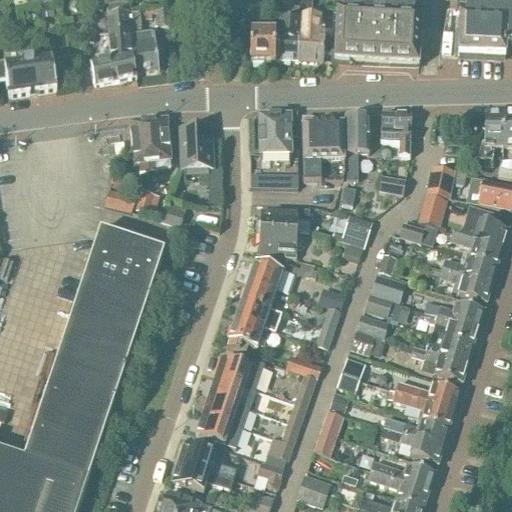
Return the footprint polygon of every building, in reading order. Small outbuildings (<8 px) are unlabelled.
[(511,0),(461,0),(459,46),(458,60),(483,62),(505,63),(506,52),(511,52),(511,0)] [(111,8),(107,14),(109,37),(130,37),(130,27),(129,17),(128,17),(128,7),(111,8)] [(373,19),(374,14),(337,12),(335,66),(361,67),(364,40),(373,19)] [(421,16),(374,14),(373,19),(364,40),(361,67),(419,70),(421,16)] [(140,15),(130,16),(130,28),(130,27),(130,37),(132,63),(135,77),(158,74),(158,73),(153,40),(140,41),(140,15)] [(300,26),(298,65),(317,66),(317,64),(322,64),(322,56),(331,57),(332,37),(323,36),(324,32),(321,32),(321,21),(312,21),(300,20),(300,26)] [(277,64),(298,65),(300,26),(276,24),(275,39),(278,39),(277,64)] [(110,52),(106,53),(107,68),(111,67),(132,63),(130,37),(109,37),(110,52)] [(276,40),(251,39),(250,67),(275,67),(276,40)] [(56,95),(51,61),(4,69),(0,69),(0,86),(6,86),(9,102),(56,95)] [(111,67),(116,87),(136,83),(135,77),(132,63),(111,67)] [(95,92),(116,87),(111,67),(107,68),(91,72),(95,92)] [(502,151),(503,117),(485,117),(485,146),(481,145),(477,164),(492,164),(492,156),(490,156),(490,151),(502,151)] [(511,117),(503,117),(502,151),(511,152),(511,164),(511,117)] [(411,119),(382,118),(381,147),(402,147),(401,162),(410,162),(411,119)] [(369,158),(368,119),(345,119),(346,186),(357,186),(357,159),(369,158)] [(290,159),(290,120),(259,120),(259,159),(290,159)] [(167,123),(145,125),(148,167),(149,175),(157,174),(156,166),(171,165),(167,123)] [(148,167),(145,125),(130,126),(133,168),(139,168),(140,176),(149,175),(148,167)] [(345,178),(344,126),(302,126),(303,186),(343,186),(345,178)] [(212,174),(210,132),(180,133),(182,175),(212,174)] [(433,171),(427,200),(448,204),(454,176),(433,171)] [(511,174),(499,172),(497,182),(511,184),(511,174)] [(381,182),(379,198),(403,201),(406,186),(405,186),(381,182)] [(511,212),(511,191),(471,184),(466,208),(511,217),(511,212)] [(109,194),(105,211),(132,218),(132,214),(136,201),(109,194)] [(426,200),(418,228),(438,234),(446,206),(426,200)] [(9,202),(0,202),(0,237),(14,235),(9,202)] [(160,222),(159,225),(181,232),(186,218),(164,211),(160,222)] [(261,215),(260,237),(297,239),(298,225),(309,225),(310,216),(288,215),(288,217),(261,215)] [(467,222),(462,240),(503,253),(508,234),(497,231),(500,220),(484,215),(481,226),(480,226),(467,222)] [(349,220),(340,246),(363,254),(372,227),(349,220)] [(420,249),(424,234),(403,228),(398,243),(420,249)] [(79,511),(165,255),(101,234),(24,463),(0,455),(0,511),(79,511)] [(296,263),(297,239),(260,237),(258,259),(285,261),(285,263),(296,263)] [(453,238),(450,248),(459,250),(471,254),(469,262),(497,271),(503,253),(462,240),(461,241),(453,238)] [(383,260),(378,278),(390,281),(396,264),(383,260)] [(442,274),(492,289),(497,271),(469,262),(466,272),(445,266),(442,274)] [(256,266),(249,285),(277,295),(277,294),(289,299),(295,279),(256,266)] [(486,308),(492,289),(442,274),(439,284),(461,290),(458,299),(486,308)] [(270,314),(270,313),(277,295),(249,285),(242,304),(270,314)] [(369,300),(364,317),(387,324),(393,307),(369,300)] [(242,304),(236,324),(263,333),(264,333),(275,337),(282,317),(270,313),(270,314),(242,304)] [(426,308),(423,317),(431,320),(437,321),(479,333),(484,315),(455,306),(453,316),(440,312),(426,308)] [(328,313),(322,332),(334,336),(341,317),(328,313)] [(361,320),(356,336),(383,345),(388,329),(361,320)] [(431,320),(428,328),(435,330),(432,339),(473,352),(479,333),(437,321),(431,320)] [(263,333),(236,324),(229,343),(230,344),(228,351),(246,357),(248,350),(257,353),(263,333)] [(322,332),(315,351),(327,355),(334,336),(322,332)] [(356,337),(350,356),(369,362),(375,343),(356,337)] [(468,370),(473,352),(432,339),(427,356),(426,357),(468,370)] [(413,351),(410,362),(424,366),(421,376),(462,389),(468,370),(426,357),(427,356),(413,351)] [(290,360),(286,374),(303,380),(316,385),(321,371),(290,360)] [(223,362),(216,382),(255,395),(264,369),(252,365),(250,371),(223,362)] [(346,363),(341,380),(359,386),(365,370),(346,363)] [(303,380),(293,408),(307,413),(316,385),(303,380)] [(341,380),(337,393),(354,400),(359,386),(341,380)] [(216,382),(210,401),(249,414),(255,395),(216,382)] [(398,388),(395,397),(454,415),(460,396),(431,388),(429,397),(398,388)] [(454,415),(395,397),(393,406),(423,415),(420,424),(449,433),(454,415)] [(203,420),(242,433),(249,414),(210,401),(203,420)] [(293,408),(287,427),(300,432),(307,413),(293,408)] [(328,416),(321,437),(337,442),(344,422),(328,416)] [(242,433),(203,420),(196,440),(235,453),(242,433)] [(386,424),(383,433),(389,435),(389,434),(443,451),(449,433),(420,424),(418,434),(386,424)] [(287,427),(280,446),(294,451),(300,432),(287,427)] [(443,451),(389,434),(389,435),(383,433),(380,442),(412,452),(409,461),(438,470),(443,451)] [(321,437),(314,457),(329,463),(337,442),(321,437)] [(272,444),(267,460),(288,467),(294,451),(280,446),(280,447),(272,444)] [(184,450),(178,469),(212,479),(212,478),(233,485),(237,475),(213,467),(215,459),(184,450)] [(373,468),(370,476),(429,496),(435,478),(407,468),(404,478),(373,468)] [(178,469),(173,487),(204,496),(206,488),(230,495),(233,485),(212,478),(212,479),(178,469)] [(260,469),(257,480),(267,483),(265,492),(278,495),(284,475),(260,469)] [(418,511),(423,511),(429,496),(370,476),(367,486),(398,496),(395,504),(418,511)] [(304,480),(300,493),(327,502),(331,489),(304,480)] [(300,493),(295,505),(297,505),(315,511),(322,511),(327,502),(300,493)] [(250,496),(245,511),(270,511),(273,503),(250,496)] [(162,511),(209,511),(167,499),(162,511)]
